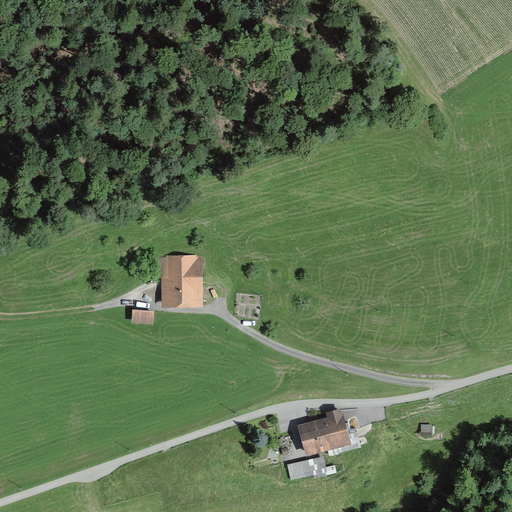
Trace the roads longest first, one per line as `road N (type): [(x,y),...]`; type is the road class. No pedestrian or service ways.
road 1 (unclassified): [(0,503),(279,408),(390,401),(454,386)]
road 2 (unclassified): [(97,307),(208,310),(295,353),(399,381),(454,386)]
